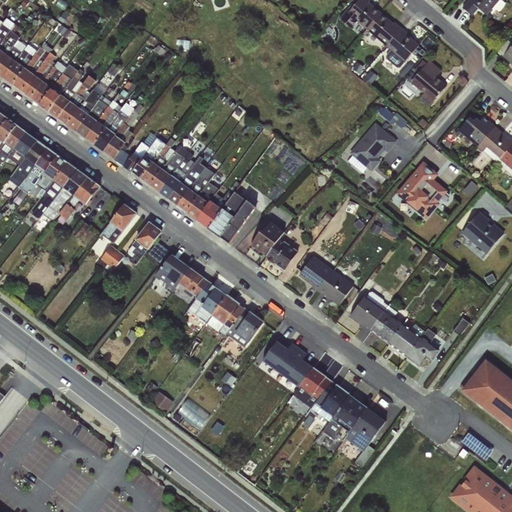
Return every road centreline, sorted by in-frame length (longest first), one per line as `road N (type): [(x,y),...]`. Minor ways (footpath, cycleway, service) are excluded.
road 1 (residential): [(0,100),(435,413)]
road 2 (secondary): [(239,511),(0,325)]
road 3 (residential): [(511,106),(477,79),(474,53),(413,0)]
